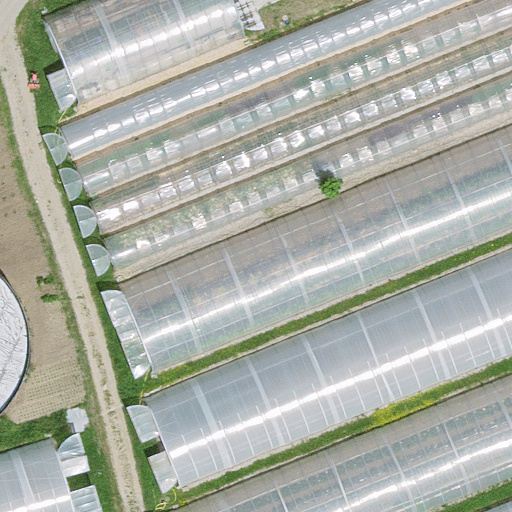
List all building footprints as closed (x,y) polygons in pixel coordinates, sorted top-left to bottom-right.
[(238,0),(79,0),(47,15),(83,93),(247,17),(238,0)] [(511,126),(116,258),(144,342),(511,220),(511,126)] [(173,511),(373,511),(511,466),(511,358),(511,359),(503,335),(511,332),(511,254),(141,377),(175,478),(164,482),(173,511)] [(0,370),(24,359),(0,309),(0,370)] [(0,511),(78,511),(57,435),(0,451),(0,511)] [(511,511),(511,491),(449,511),(511,511)]
